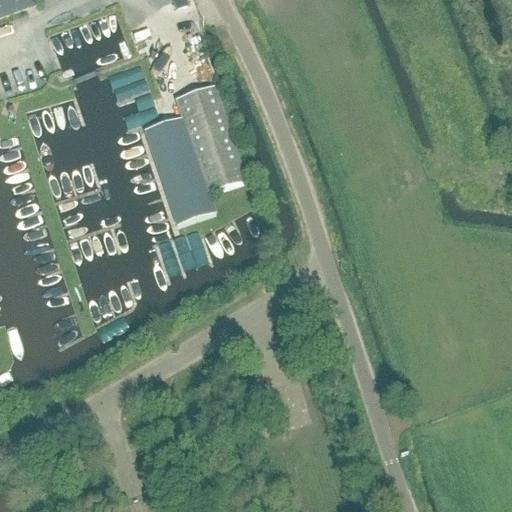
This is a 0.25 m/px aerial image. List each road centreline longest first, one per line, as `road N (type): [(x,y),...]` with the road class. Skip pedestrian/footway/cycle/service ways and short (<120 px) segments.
road 1 (unclassified): [(0,465),(250,315),(330,277)]
road 2 (unclassified): [(330,277),(257,77),(218,0)]
road 3 (unclassified): [(406,511),(330,277)]
